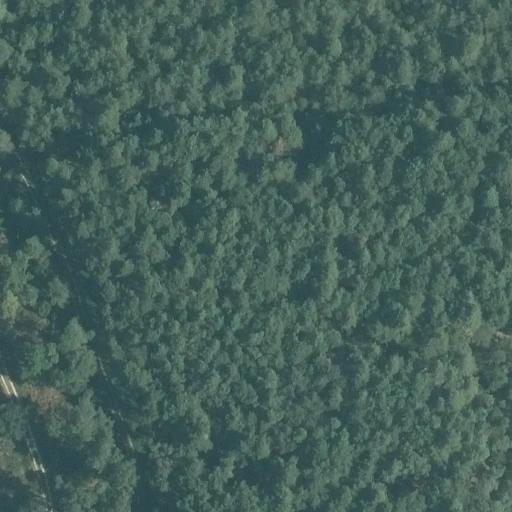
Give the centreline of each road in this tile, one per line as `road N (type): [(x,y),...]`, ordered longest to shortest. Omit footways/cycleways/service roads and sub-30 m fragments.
road 1 (track): [(0,130),(60,244),(129,511)]
road 2 (track): [(41,511),(0,391)]
